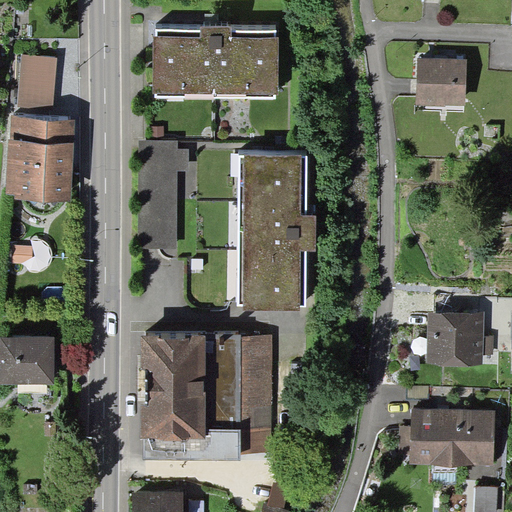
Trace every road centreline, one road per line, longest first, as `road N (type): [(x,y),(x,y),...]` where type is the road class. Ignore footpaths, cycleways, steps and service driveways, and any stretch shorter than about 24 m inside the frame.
road 1 (secondary): [(103,0),(103,511)]
road 2 (residential): [(511,41),(371,34)]
